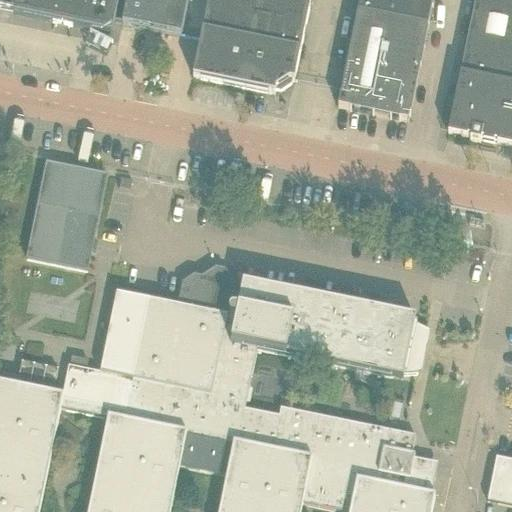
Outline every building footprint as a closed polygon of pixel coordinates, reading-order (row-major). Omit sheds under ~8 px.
[(118,0),(0,0),(0,13),(111,36),(118,0)] [(126,0),(125,7),(121,27),(180,39),(184,19),(188,0),(126,0)] [(208,0),(192,80),(274,97),(275,92),(288,83),(293,84),(310,0),(208,0)] [(390,117),(389,120),(408,123),(432,0),(358,0),(337,109),(373,116),(373,114),(390,117)] [(511,0),(475,0),(452,116),(448,136),(469,140),(468,143),(479,145),(480,142),(511,148),(511,0)] [(105,177),(44,165),(25,262),(49,267),(62,269),(86,274),(105,177)] [(67,367),(61,397),(52,395),(57,370),(20,363),(15,388),(0,384),(0,511),(431,511),(434,498),(427,496),(431,476),(411,472),(414,457),(411,456),(415,438),(280,410),(278,418),(244,411),(257,352),(393,380),(394,378),(404,377),(416,376),(421,351),(425,332),(413,326),(404,321),(404,319),(243,286),(242,290),(233,288),(225,277),(211,274),(202,281),(194,279),(183,286),(179,308),(147,301),(115,295),(111,314),(99,374),(67,367)] [(496,459),(487,503),(511,508),(511,462),(506,462),(496,459)]
